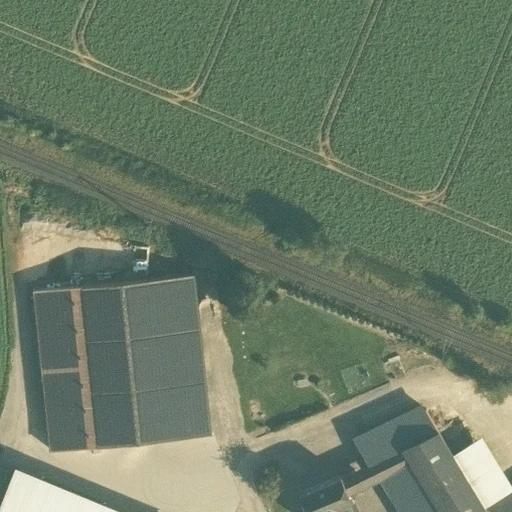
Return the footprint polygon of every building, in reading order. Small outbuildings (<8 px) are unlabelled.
[(163,277),(180,437),(212,434),(196,273),(163,277)] [(163,277),(83,285),(100,446),(180,437),(163,277)] [(51,451),(100,446),(83,285),(34,290),(51,451)] [(440,511),(402,448),(438,431),(427,410),(356,443),(368,464),(371,463),(379,480),(399,511),(440,511)] [(402,448),(440,511),(487,511),(484,506),(451,451),(438,431),(402,448)] [(451,451),(484,506),(508,494),(473,437),(451,451)] [(368,464),(354,471),(364,488),(379,480),(371,463),(368,464)] [(127,511),(17,466),(0,507),(0,511),(127,511)] [(362,489),(364,488),(354,471),(342,477),(351,498),(364,493),(362,489)] [(301,493),(308,511),(357,511),(351,498),(342,477),(342,476),(301,493)] [(511,511),(511,492),(508,494),(484,506),(487,511),(511,511)]
